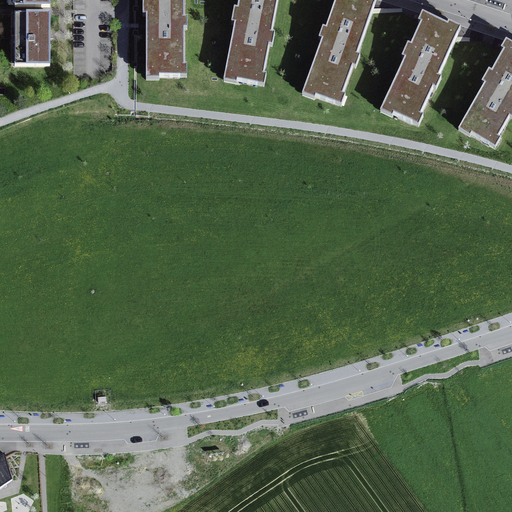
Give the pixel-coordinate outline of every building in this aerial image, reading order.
[(183,0),(146,0),(146,74),(159,74),(159,78),(180,78),(180,66),(184,66),(183,0)] [(278,0),(239,0),(225,75),(238,78),(237,82),(258,86),(260,74),(264,75),(278,0)] [(372,13),(374,8),(362,3),(363,0),(341,0),(340,2),(337,0),(304,89),(317,94),(315,97),(335,104),(339,94),(343,95),(372,13)] [(50,15),(15,15),(15,66),(50,66),(50,15)] [(448,27),(429,18),(424,27),(421,26),(383,106),(395,112),(393,115),(412,124),(417,114),(421,115),(455,42),(458,36),(446,30),(448,27)] [(511,45),(507,54),(504,52),(462,125),(473,131),(471,135),(489,145),(495,135),(498,137),(511,113),(511,45)] [(187,497),(182,446),(147,450),(153,500),(187,497)] [(0,456),(0,488),(12,480),(4,454),(0,456)] [(72,482),(71,511),(106,511),(108,483),(72,482)] [(188,511),(187,497),(153,500),(153,511),(188,511)]
